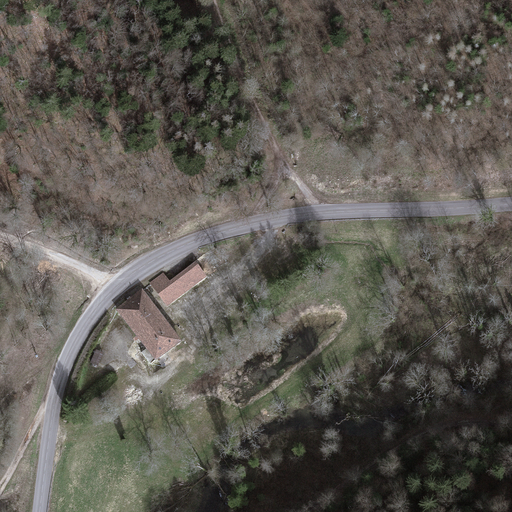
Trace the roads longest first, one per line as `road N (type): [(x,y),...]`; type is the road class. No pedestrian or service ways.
road 1 (secondary): [(511,202),(271,219),(139,268),(91,314),(70,349),(52,406),(39,511)]
road 2 (track): [(274,147),(294,128),(312,81),(475,0)]
road 3 (track): [(318,212),(274,147),(214,0)]
road 4 (track): [(511,423),(473,421),(408,436),(301,511)]
road 5 (track): [(112,290),(79,265),(0,235)]
